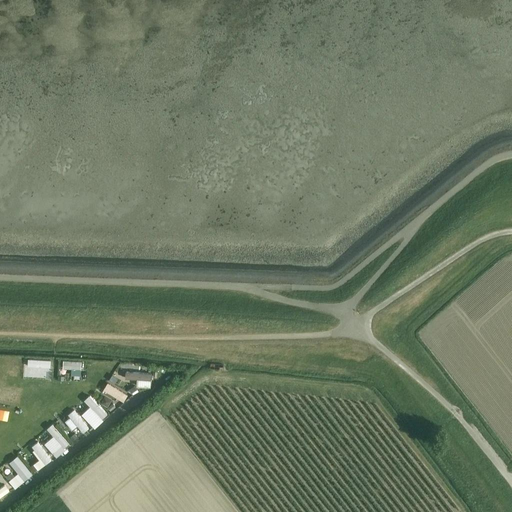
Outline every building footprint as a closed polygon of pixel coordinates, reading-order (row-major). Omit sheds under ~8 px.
[(1,352),(0,356),(0,360),(18,364),(20,356),(1,352)] [(128,373),(140,374),(140,382),(154,382),(155,367),(128,366),(128,373)] [(110,378),(107,387),(128,396),(132,387),(110,378)] [(101,407),(105,403),(92,390),(87,395),(93,402),(85,410),(99,424),(108,415),(101,407)] [(103,396),(113,408),(119,402),(109,391),(103,396)] [(85,429),(92,425),(78,404),(71,409),(85,429)] [(49,424),(51,433),(61,431),(59,422),(49,424)] [(60,435),(54,442),(62,449),(68,442),(60,435)] [(49,460),(56,454),(40,436),(34,442),(49,460)] [(13,457),(27,477),(36,471),(23,451),(13,457)]
